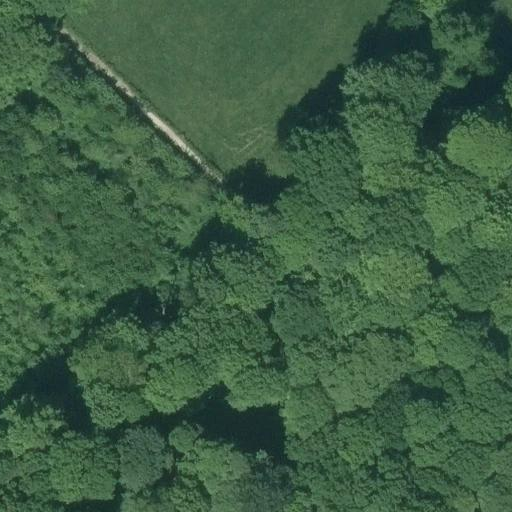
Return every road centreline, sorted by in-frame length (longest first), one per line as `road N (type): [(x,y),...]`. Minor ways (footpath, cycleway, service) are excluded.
road 1 (track): [(292,264),(256,216),(39,0)]
road 2 (track): [(219,508),(219,456),(231,411),(292,264)]
road 3 (track): [(511,300),(454,306),(292,264)]
road 4 (track): [(83,511),(164,479),(182,480),(219,508)]
